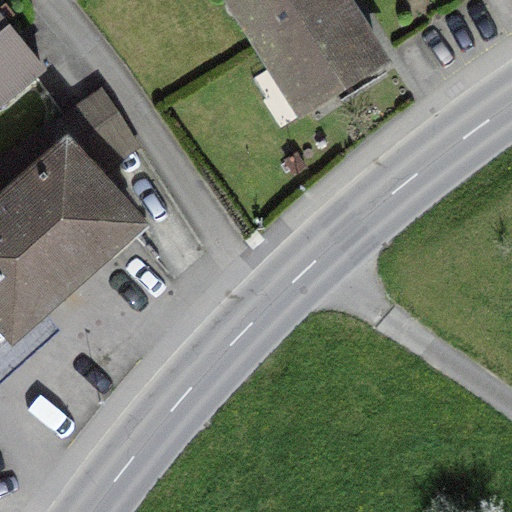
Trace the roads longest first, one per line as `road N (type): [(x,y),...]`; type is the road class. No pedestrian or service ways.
road 1 (primary): [(310,267),(190,387),(92,511)]
road 2 (primary): [(511,102),(310,267)]
road 3 (residential): [(511,405),(310,267)]
